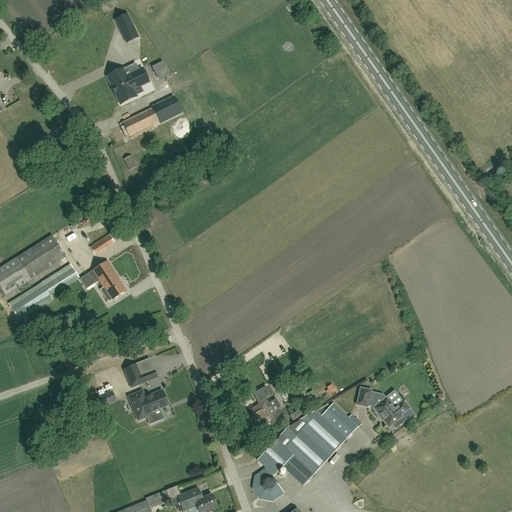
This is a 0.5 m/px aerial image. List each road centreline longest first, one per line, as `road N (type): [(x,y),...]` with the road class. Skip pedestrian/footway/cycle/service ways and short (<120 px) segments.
road 1 (unclassified): [(247,511),(116,191),(81,131),(0,27)]
road 2 (primary): [(511,265),(326,0)]
road 3 (track): [(0,396),(178,333)]
